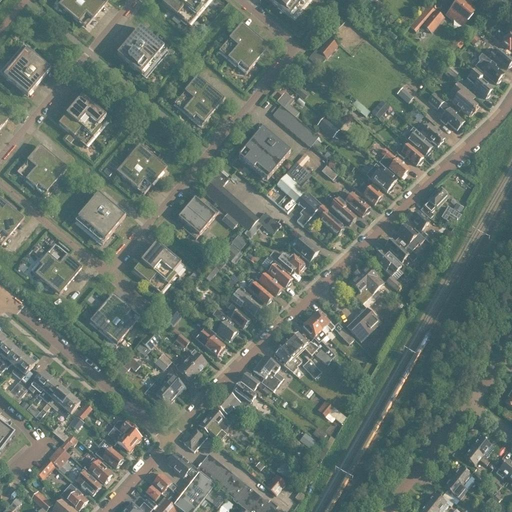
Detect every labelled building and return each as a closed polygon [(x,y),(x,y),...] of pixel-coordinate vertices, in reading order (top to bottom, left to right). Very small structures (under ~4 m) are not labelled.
[(62,0),(58,6),(79,24),(85,29),(108,1),(106,0),(62,0)] [(209,0),(162,0),(161,2),(188,25),(209,0)] [(308,0),(268,0),(292,20),(308,0)] [(460,0),(447,16),(451,19),(452,18),(461,26),(474,11),(467,5),(470,1),(468,0),(460,0)] [(431,33),(443,18),(435,12),(428,5),(409,27),(416,31),(422,25),(424,26),(431,33)] [(245,74),(262,54),(268,46),(241,23),(218,51),(245,74)] [(166,51),(145,33),(139,28),(116,55),(144,78),(166,51)] [(502,41),(501,43),(508,50),(510,48),(511,50),(511,32),(511,33),(510,32),(506,37),(499,31),(495,35),(502,41)] [(473,36),(468,42),(472,45),(477,39),(473,36)] [(337,47),(328,39),(318,52),(327,60),(337,47)] [(0,74),(21,92),(27,97),(50,70),(23,47),(0,74)] [(312,54),(308,59),(312,63),(317,67),(325,59),(320,54),(315,50),(312,54)] [(496,62),(501,66),(501,65),(507,70),(508,68),(510,68),(511,65),(511,63),(511,62),(511,60),(500,50),(497,54),(492,50),(489,55),(496,61),(496,62)] [(418,62),(424,67),(430,61),(424,55),(418,62)] [(491,65),(492,64),(481,55),(478,58),(478,61),(479,62),(474,67),(483,74),(495,84),(496,84),(498,84),(500,81),(500,79),(503,75),(491,65)] [(445,71),(455,80),(460,75),(449,66),(445,71)] [(493,90),(482,81),(484,80),(473,71),(468,78),(476,85),(473,88),(485,99),(486,98),(488,98),(490,95),(490,93),(493,90)] [(201,126),(218,106),(224,99),(197,76),(174,103),(201,126)] [(471,102),(474,98),(457,83),(451,91),(456,96),(451,103),(468,117),(477,107),(471,102)] [(304,100),(307,94),(299,87),(295,92),(303,99),(304,100)] [(396,93),(408,103),(412,97),(401,88),(396,93)] [(280,106),(295,118),(299,113),(290,106),(293,101),(284,93),(276,102),(280,106)] [(437,110),(439,107),(443,102),(434,94),(428,102),(437,110)] [(108,119),(90,104),(81,96),(58,124),(85,147),(108,119)] [(351,106),(365,117),(369,112),(355,100),(351,106)] [(389,108),(381,101),(371,112),(378,119),(389,108)] [(457,131),(464,123),(454,115),(456,113),(443,102),(439,107),(446,112),(440,120),(445,125),(447,123),(457,131)] [(308,129),(295,118),(280,106),(272,116),(310,147),(311,146),(306,142),(314,134),(308,129)] [(414,109),(410,113),(419,121),(423,117),(414,109)] [(0,129),(9,119),(0,111),(0,129)] [(335,116),(330,122),(339,130),(344,124),(335,116)] [(319,124),(335,137),(340,131),(324,118),(319,124)] [(431,141),(437,147),(438,145),(440,145),(442,143),(442,141),(444,138),(433,129),(434,127),(429,123),(420,133),(430,142),(431,141)] [(404,139),(412,145),(425,156),(425,155),(427,156),(430,152),(429,150),(432,148),(419,137),(421,135),(415,130),(413,129),(404,139)] [(244,161),(253,169),(266,180),(272,173),(289,153),(262,131),(245,151),(240,157),(244,161)] [(311,146),(318,138),(314,134),(306,142),(311,146)] [(68,136),(65,140),(70,144),(73,140),(68,136)] [(416,166),(423,158),(405,143),(396,152),(403,158),(405,156),(416,166)] [(44,195),(61,175),(67,168),(39,145),(16,172),(44,195)] [(116,172),(137,190),(143,195),(166,168),(139,145),(116,172)] [(381,154),(384,157),(379,164),(387,171),(389,169),(401,180),(409,171),(396,160),(384,150),(381,154)] [(296,164),(301,167),(308,159),(304,155),(296,164)] [(305,172),(301,167),(296,164),(285,176),(294,184),(305,172)] [(331,181),(336,175),(325,166),(321,172),(331,181)] [(366,177),(387,195),(397,183),(375,166),(366,177)] [(222,187),(229,180),(218,171),(211,179),(212,179),(202,191),(247,231),(258,219),(222,187)] [(276,186),(286,195),(295,185),(294,184),(285,176),(276,186)] [(356,191),(373,206),(377,201),(379,202),(381,199),(380,197),(381,196),(364,182),(356,191)] [(295,185),(286,195),(296,204),(305,194),(295,185)] [(421,211),(430,219),(434,215),(431,213),(435,209),(436,210),(448,197),(446,195),(447,194),(442,190),(441,191),(439,189),(427,202),(428,202),(424,207),(421,211)] [(346,204),(361,217),(364,213),(366,213),(368,211),(368,210),(369,208),(352,193),(344,203),(346,204)] [(102,245),(120,223),(125,217),(98,194),(75,222),(102,245)] [(307,221),(315,212),(320,207),(305,194),(296,204),(302,209),(299,213),(307,221)] [(194,199),(186,209),(207,226),(215,216),(218,212),(208,203),(205,207),(194,198),(194,199)] [(0,245),(1,246),(24,219),(0,199),(0,245)] [(337,199),(329,208),(349,226),(351,223),(353,223),(355,221),(355,219),(356,218),(344,208),(346,206),(337,199)] [(456,203),(453,208),(460,212),(463,207),(456,203)] [(326,214),(328,212),(321,206),(320,207),(315,212),(322,217),(318,221),(336,237),(337,236),(339,235),(341,233),(341,231),(343,229),(326,214)] [(207,226),(186,209),(179,218),(178,217),(178,218),(188,227),(185,231),(195,239),(198,235),(198,236),(207,226)] [(232,228),(237,222),(226,213),(221,219),(232,228)] [(281,226),(264,213),(258,219),(255,223),(256,222),(273,235),(281,226)] [(410,221),(421,232),(429,223),(418,213),(414,217),(413,216),(411,219),(411,220),(410,221)] [(398,235),(400,236),(409,245),(407,247),(411,251),(418,243),(420,245),(425,239),(419,234),(417,236),(406,226),(402,230),(400,229),(400,230),(398,232),(399,234),(398,235)] [(238,248),(244,241),(238,235),(231,242),(238,248)] [(294,249),(310,262),(318,251),(303,238),(294,249)] [(400,264),(407,257),(412,261),(417,257),(411,251),(407,247),(403,251),(402,250),(403,249),(397,244),(397,245),(392,240),(390,242),(388,242),(386,245),(386,247),(385,248),(396,259),(396,260),(400,264)] [(183,267),(165,251),(156,244),(133,271),(160,294),(183,267)] [(238,252),(230,244),(221,254),(229,262),(238,252)] [(32,272),(59,295),(82,268),(54,245),(32,272)] [(36,247),(32,251),(38,256),(42,252),(36,247)] [(295,272),(298,275),(302,271),(303,271),(305,269),(305,267),(306,266),(293,255),(290,260),(283,254),(280,258),(273,252),(269,257),(281,267),(292,276),(295,272)] [(380,252),(379,254),(376,254),(375,256),(375,258),(373,260),(385,271),(391,277),(401,268),(388,255),(386,257),(380,252)] [(218,260),(214,265),(219,270),(223,265),(218,260)] [(290,282),(291,281),(279,270),(271,262),(268,265),(264,269),(285,288),(286,286),(287,286),(290,284),(290,282)] [(218,271),(211,265),(201,276),(208,282),(218,271)] [(356,298),(362,305),(372,295),(384,284),(378,278),(367,266),(349,283),(360,293),(359,294),(359,295),(356,298)] [(187,278),(192,283),(200,274),(195,269),(187,278)] [(254,278),(275,296),(277,295),(278,294),(280,292),(280,290),(282,289),(269,279),(264,274),(262,277),(258,273),(254,278)] [(248,283),(244,287),(266,305),(267,304),(269,304),(271,301),(271,300),(272,298),(260,288),(250,280),(248,283)] [(397,293),(399,291),(388,280),(385,283),(397,293)] [(196,289),(194,291),(196,293),(203,299),(205,297),(196,289)] [(241,289),(237,294),(230,301),(240,309),(242,307),(253,316),(256,313),(258,312),(259,311),(259,309),(260,308),(248,298),(250,296),(241,289)] [(117,345),(135,323),(140,318),(112,295),(89,322),(117,345)] [(181,299),(178,303),(183,307),(186,304),(181,299)] [(228,310),(230,312),(226,317),(230,321),(231,320),(242,329),(243,328),(245,328),(247,325),(246,324),(249,321),(231,306),(228,310)] [(179,316),(171,310),(163,319),(171,326),(179,316)] [(233,337),(237,333),(225,323),(227,319),(216,310),(211,316),(216,319),(223,325),(217,333),(215,335),(224,342),(225,340),(228,343),(229,342),(231,341),(234,338),(233,337)] [(380,324),(367,310),(347,329),(361,343),(380,324)] [(310,319),(322,331),(326,327),(331,332),(334,329),(329,324),(330,323),(319,312),(315,316),(314,315),(310,319)] [(335,357),(325,347),(321,342),(326,336),(322,331),(310,319),(305,324),(306,324),(302,329),(313,340),(310,342),(321,351),(332,360),(335,357)] [(216,336),(207,328),(197,340),(217,357),(219,354),(220,355),(223,351),(222,350),(224,348),(214,339),(216,336)] [(349,346),(354,341),(343,329),(338,334),(349,346)] [(308,345),(296,334),(293,337),(291,337),(289,339),(289,341),(285,344),(296,356),(303,349),(311,357),(313,355),(327,366),(331,360),(321,351),(309,344),(308,345)] [(176,340),(185,348),(189,343),(180,335),(176,340)] [(147,339),(142,344),(149,351),(154,346),(147,339)] [(0,361),(3,364),(15,349),(6,341),(0,348),(0,361)] [(141,343),(136,349),(144,357),(149,351),(142,344),(141,343)] [(296,356),(285,344),(282,347),(281,347),(278,349),(279,351),(275,354),(279,359),(276,361),(292,374),(297,370),(296,369),(301,364),(295,357),(296,356)] [(15,368),(25,357),(15,349),(3,364),(0,366),(0,373),(5,368),(6,369),(10,364),(15,368)] [(188,353),(183,359),(199,374),(207,364),(194,353),(191,356),(188,353)] [(163,355),(158,360),(167,368),(171,363),(163,355)] [(25,357),(15,368),(11,372),(21,380),(24,376),(34,365),(25,357)] [(261,367),(281,382),(283,379),(275,373),(279,369),(264,357),(259,363),(262,366),(261,367)] [(123,367),(127,371),(131,368),(134,371),(140,365),(136,362),(131,358),(123,367)] [(199,374),(183,359),(176,367),(177,371),(190,383),(199,374)] [(167,368),(158,360),(154,364),(163,372),(167,368)] [(321,374),(309,362),(308,362),(302,367),(314,380),(321,374)] [(262,366),(259,363),(253,371),(265,381),(262,384),(272,392),(273,392),(281,382),(261,367),(262,366)] [(40,393),(52,380),(42,372),(33,383),(28,389),(32,393),(35,389),(40,393)] [(262,384),(246,373),(240,381),(254,391),(257,386),(269,395),(272,392),(262,384)] [(160,383),(176,398),(185,389),(168,374),(160,383)] [(47,403),(61,388),(52,380),(40,393),(33,401),(36,404),(37,404),(42,398),(47,403)] [(176,398),(160,383),(158,381),(145,394),(158,406),(162,402),(168,407),(176,398)] [(14,396),(22,387),(17,383),(10,392),(14,396)] [(243,399),(246,401),(250,404),(255,396),(252,394),(253,393),(239,383),(233,392),(243,399)] [(22,387),(14,396),(12,399),(18,404),(20,401),(19,400),(26,391),(22,387)] [(57,411),(70,395),(61,388),(47,403),(42,409),(46,412),(51,406),(57,411)] [(243,399),(233,392),(230,395),(228,393),(216,406),(226,415),(233,408),(235,410),(243,399)] [(93,399),(97,402),(102,396),(98,393),(93,399)] [(79,403),(70,395),(57,411),(66,419),(70,414),(70,415),(79,403)] [(325,400),(317,410),(325,417),(333,407),(325,400)] [(23,401),(20,405),(25,409),(28,405),(23,401)] [(86,405),(76,416),(81,420),(91,409),(86,405)] [(30,406),(26,410),(27,412),(29,413),(31,415),(35,410),(30,406)] [(38,421),(46,412),(42,409),(35,418),(38,420),(38,421)] [(230,424),(213,409),(206,418),(223,432),(230,424)] [(82,422),(76,417),(70,425),(75,429),(82,422)] [(223,432),(206,418),(199,426),(214,439),(220,443),(226,435),(223,432)] [(114,427),(135,445),(137,443),(138,443),(140,441),(140,439),(141,438),(135,433),(138,430),(128,421),(118,422),(114,427)] [(0,422),(0,451),(14,433),(0,422)] [(53,433),(63,442),(67,437),(61,432),(64,429),(60,425),(53,433)] [(254,432),(246,425),(242,429),(251,436),(254,432)] [(133,446),(135,445),(114,427),(108,435),(129,452),(130,451),(132,451),(134,448),(133,446)] [(312,434),(321,440),(326,434),(317,427),(312,434)] [(184,443),(194,452),(206,438),(196,429),(184,443)] [(305,434),(299,441),(310,449),(315,453),(320,446),(316,442),(305,434)] [(471,448),(482,456),(486,459),(494,449),(480,438),(471,448)] [(66,440),(60,447),(64,450),(70,443),(66,440)] [(99,449),(95,455),(102,461),(104,458),(116,468),(119,464),(121,464),(123,461),(122,460),(123,459),(110,448),(111,447),(103,441),(97,448),(99,449)] [(49,460),(58,468),(62,463),(58,459),(65,452),(60,448),(49,460)] [(489,462),(482,456),(471,448),(463,458),(473,466),(478,460),(485,466),(489,462)] [(169,465),(184,478),(192,468),(177,455),(169,465)] [(233,501),(234,502),(237,504),(238,504),(248,511),(278,511),(249,488),(248,490),(245,487),(246,485),(209,455),(197,469),(211,480),(210,481),(214,485),(215,484),(221,488),(220,489),(234,500),(233,501)] [(84,468),(96,479),(97,478),(103,484),(112,475),(105,469),(106,468),(98,460),(96,462),(93,458),(84,468)] [(501,479),(504,475),(508,479),(511,474),(511,464),(507,460),(498,470),(495,473),(501,479)] [(35,474),(41,479),(53,466),(47,461),(35,474)] [(264,466),(259,462),(255,466),(260,471),(264,466)] [(289,467),(283,476),(295,484),(301,475),(289,467)] [(460,468),(452,478),(466,490),(466,489),(473,480),(474,480),(469,475),(460,468)] [(93,496),(101,487),(82,470),(74,479),(81,486),(81,487),(80,487),(85,491),(86,490),(93,496)] [(153,483),(163,493),(168,488),(172,492),(175,488),(171,484),(172,483),(161,474),(153,483)] [(177,503),(175,506),(182,511),(194,511),(215,486),(198,474),(183,494),(183,495),(177,503)] [(267,486),(276,494),(284,484),(275,476),(267,486)] [(457,499),(465,489),(452,478),(444,488),(457,499)] [(59,496),(67,503),(68,502),(79,511),(87,502),(80,496),(81,495),(77,491),(76,492),(75,491),(76,490),(69,484),(59,496)] [(147,493),(155,500),(160,495),(152,487),(147,493)] [(221,492),(214,487),(208,495),(215,500),(221,492)] [(491,495),(493,496),(497,491),(493,487),(489,490),(493,493),(491,495)] [(31,499),(45,511),(51,507),(36,493),(31,499)] [(442,511),(448,505),(440,498),(434,494),(426,504),(435,511),(442,511)] [(51,511),(52,511),(74,511),(61,500),(51,511)] [(155,511),(173,511),(176,509),(174,507),(171,505),(166,500),(156,511),(155,511)] [(222,506),(228,511),(232,505),(227,501),(222,506)] [(11,502),(7,507),(12,511),(16,511),(18,509),(11,502)] [(131,503),(123,511),(149,511),(151,510),(143,503),(138,509),(131,503)] [(497,511),(503,511),(504,511),(496,503),(492,507),(497,511)]
